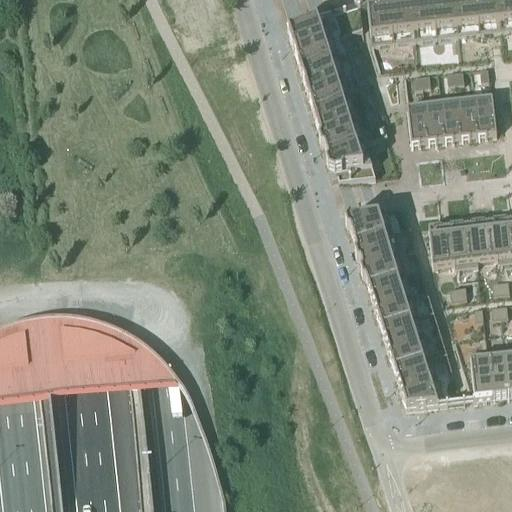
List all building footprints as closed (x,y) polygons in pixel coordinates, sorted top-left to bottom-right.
[(454,4),(453,5),(458,44),(479,42),(501,39),(496,0),(494,0),(476,2),(474,2),(474,3),(469,3),(468,3),(467,3),(466,3),(466,4),(462,4),(462,3),(461,3),(462,4),(460,4),(454,5),(454,4)] [(511,0),(498,0),(496,0),(501,39),(511,38),(511,0)] [(411,10),(415,49),(436,47),(458,44),(453,5),(447,6),(447,5),(446,5),(446,6),(440,7),(440,6),(439,6),(439,7),(433,7),(431,7),(426,8),(425,8),(424,8),(423,8),(424,8),(419,9),(419,8),(417,9),(411,10),(411,9),(411,10)] [(375,14),(367,15),(370,45),(371,54),(393,51),(415,49),(411,10),(404,11),(404,10),(403,10),(403,11),(396,11),(395,11),(395,12),(390,12),(389,11),(389,12),(388,12),(383,13),(383,12),(382,13),(376,14),(376,13),(374,13),(375,14)] [(329,24),(325,25),(332,47),(338,67),(338,68),(345,88),(351,108),(355,120),(357,129),(364,150),(364,151),(387,144),(384,133),(381,134),(378,135),(373,137),(370,127),(369,123),(363,106),(357,86),(356,82),(351,65),(345,48),(344,44),(349,43),(353,42),(358,40),(362,39),(360,16),(360,15),(359,14),(357,15),(357,16),(345,19),(343,20),(331,24),(331,23),(329,24)] [(306,31),(286,37),(287,39),(288,39),(290,43),(288,43),(292,54),(293,53),(294,58),(293,58),(293,59),(294,59),(295,60),(299,73),(298,73),(298,74),(300,79),(338,67),(332,47),(325,25),(306,31)] [(338,67),(300,79),(302,85),(305,94),(304,94),(308,105),(308,106),(309,105),(313,120),(312,120),(313,120),(351,108),(345,88),(338,68),(338,67)] [(487,76),(479,77),(481,89),(489,88),(487,76)] [(462,79),(454,80),(456,92),(464,91),(462,79)] [(454,80),(446,81),(448,93),(456,92),(454,80)] [(429,83),(421,84),(422,96),(430,95),(429,83)] [(421,84),(413,85),(414,97),(422,96),(421,84)] [(491,101),(473,103),(473,108),(474,108),(479,146),(485,145),(487,145),(496,144),(492,106),(491,101)] [(441,107),(423,109),(423,113),(424,113),(428,152),(429,152),(429,151),(434,151),(437,151),(437,150),(445,150),(441,111),(442,111),(441,107)] [(351,108),(313,120),(313,121),(314,125),(315,129),(317,135),(318,136),(319,140),(319,141),(320,142),(320,143),(318,147),(319,148),(320,153),(325,156),(326,161),(364,150),(357,129),(355,120),(351,108)] [(473,108),(458,110),(462,148),(463,148),(462,147),(468,147),(470,147),(478,146),(479,146),(474,108),(473,108)] [(442,111),(441,111),(445,150),(446,150),(446,149),(451,149),(454,149),(453,149),(461,148),(462,148),(458,110),(442,111)] [(423,113),(407,115),(411,153),(411,154),(412,154),(412,153),(418,153),(420,153),(420,152),(428,151),(428,152),(424,113),(423,113)] [(326,170),(326,171),(328,177),(328,178),(334,182),(342,181),(344,178),(363,176),(372,175),(364,151),(364,150),(326,161),(328,167),(326,170)] [(345,230),(345,231),(347,237),(347,238),(351,240),(352,244),(355,253),(354,253),(355,254),(393,242),(392,241),(387,223),(360,226),(357,223),(356,223),(349,224),(345,230)] [(494,228),(493,228),(498,267),(497,267),(497,271),(511,269),(511,226),(505,227),(503,227),(494,228)] [(472,230),(476,269),(477,269),(497,267),(498,267),(493,228),(492,228),(492,229),(484,230),(484,229),(482,229),(473,230),(472,230)] [(451,233),(450,233),(455,271),(454,271),(454,276),(473,274),(478,274),(477,269),(476,269),(472,230),(471,231),(463,232),(463,231),(461,232),(460,231),(460,232),(458,232),(451,233),(451,232),(451,233)] [(429,235),(428,235),(432,274),(454,271),(455,271),(450,233),(449,233),(441,234),(439,234),(430,235),(429,235)] [(355,263),(354,263),(355,263),(357,269),(356,269),(357,270),(361,272),(361,273),(361,275),(362,275),(362,276),(360,280),(360,281),(361,281),(362,286),(362,287),(363,287),(366,289),(366,290),(368,295),(405,283),(399,262),(393,242),(355,254),(357,259),(355,263)] [(405,283),(368,295),(370,302),(372,308),(371,308),(372,310),(373,314),(374,317),(375,320),(376,323),(378,328),(377,328),(378,331),(379,330),(380,336),(418,324),(416,317),(412,304),(405,283)] [(508,288),(500,289),(501,301),(509,300),(508,288)] [(500,289),(492,290),(493,302),(501,301),(500,289)] [(457,293),(449,294),(450,306),(458,306),(457,293)] [(465,293),(457,293),(458,306),(466,305),(465,293)] [(506,312),(498,313),(500,325),(508,324),(506,312)] [(498,313),(490,314),(492,326),(500,325),(498,313)] [(482,315),(474,315),(475,327),(483,327),(482,315)] [(0,408),(140,394),(178,389),(176,385),(169,375),(166,372),(161,367),(157,363),(152,358),(146,354),(141,350),(135,346),(129,343),(123,340),(120,338),(114,335),(107,333),(101,331),(94,329),(88,327),(77,326),(72,325),(68,325),(61,324),(51,324),(48,325),(45,325),(39,325),(30,327),(25,328),(17,330),(12,332),(7,333),(0,336),(0,408)] [(418,324),(380,336),(382,341),(382,342),(382,344),(383,344),(385,349),(384,350),(385,351),(386,355),(387,358),(388,362),(389,362),(388,362),(389,364),(391,370),(390,370),(391,372),(393,377),(431,365),(425,345),(419,326),(418,324)] [(511,356),(503,357),(508,406),(509,406),(509,405),(511,404),(511,356)] [(503,357),(486,359),(492,407),(495,407),(499,406),(501,406),(507,405),(508,405),(508,406),(503,357)] [(486,359),(469,361),(470,371),(474,407),(472,407),(473,409),(474,409),(492,407),(486,359)] [(431,365),(393,377),(395,383),(395,384),(397,391),(397,392),(398,392),(399,396),(400,400),(401,403),(401,404),(402,405),(406,416),(426,415),(426,414),(436,413),(438,413),(446,412),(438,387),(432,367),(431,365)]
